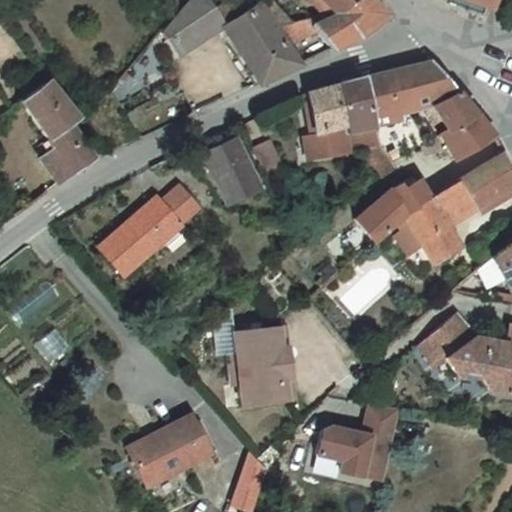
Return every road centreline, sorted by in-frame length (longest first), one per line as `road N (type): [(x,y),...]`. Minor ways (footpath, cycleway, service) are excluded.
road 1 (unclassified): [(428,25),(142,162),(0,253)]
road 2 (tertiary): [(428,25),(511,128)]
